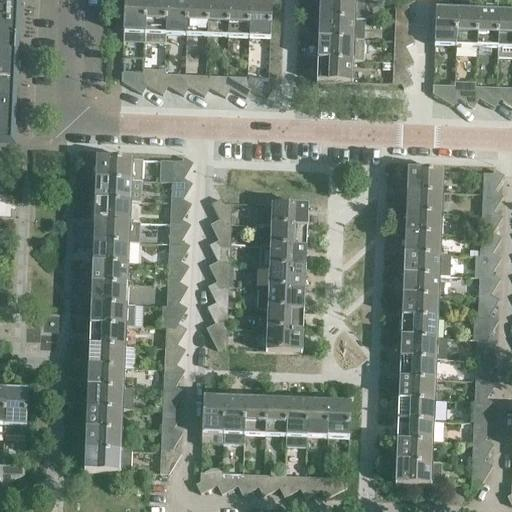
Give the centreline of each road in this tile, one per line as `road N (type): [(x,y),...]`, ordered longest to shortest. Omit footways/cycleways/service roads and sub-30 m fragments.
road 1 (unclassified): [(73,0),(69,122),(511,140)]
road 2 (residential): [(362,511),(187,506)]
